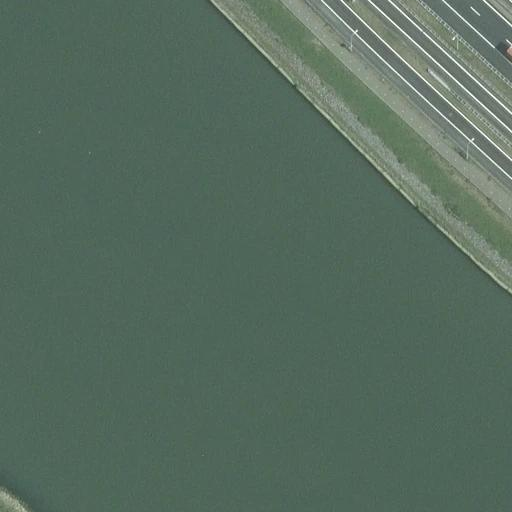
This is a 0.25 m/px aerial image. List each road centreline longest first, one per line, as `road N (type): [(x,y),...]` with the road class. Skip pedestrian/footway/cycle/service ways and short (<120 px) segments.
road 1 (trunk): [(329,0),(511,173)]
road 2 (trunk): [(380,0),(511,121)]
